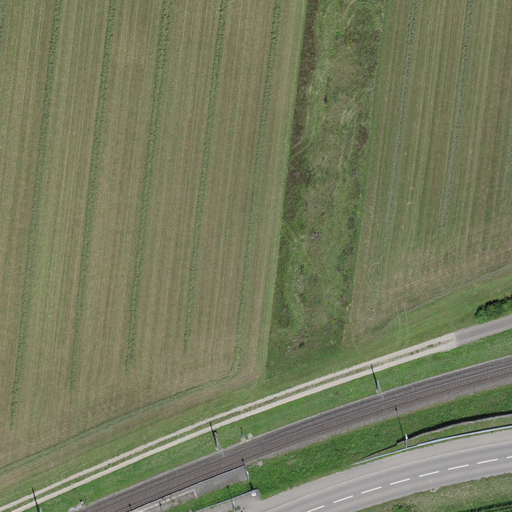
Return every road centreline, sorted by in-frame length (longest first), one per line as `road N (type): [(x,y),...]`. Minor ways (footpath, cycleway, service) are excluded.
road 1 (track): [(6,511),(177,436),(511,320)]
road 2 (tertiary): [(312,511),(427,474),(511,458)]
